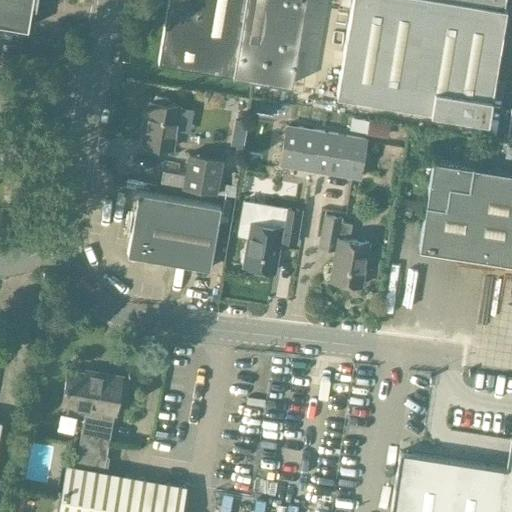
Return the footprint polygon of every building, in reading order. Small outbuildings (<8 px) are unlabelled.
[(0,0),(0,24),(27,29),(31,0),(0,0)] [(306,0),(168,0),(158,62),(292,85),(306,0)] [(412,107),(429,0),(352,0),(337,95),(412,107)] [(429,0),(412,107),(487,119),(506,7),(503,7),(504,0),(429,0)] [(172,148),(179,107),(170,106),(170,101),(168,98),(156,96),(153,98),(152,103),(150,102),(143,143),(172,148)] [(286,124),(279,165),(361,179),(368,137),(286,124)] [(24,147),(0,147),(0,172),(24,172),(24,147)] [(188,153),(182,188),(216,194),(223,159),(188,153)] [(511,171),(432,159),(419,248),(511,262),(511,171)] [(127,254),(209,268),(218,222),(228,223),(232,200),(221,198),(220,206),(138,191),(127,254)] [(241,253),(240,260),(244,263),(243,266),(274,271),(279,240),(297,243),(303,210),(245,200),(242,221),(250,223),(246,250),(241,253)] [(318,247),(335,249),(330,280),(361,285),(368,243),(349,240),(352,223),(341,222),(342,216),(323,213),(318,247)] [(81,437),(108,442),(113,413),(115,413),(121,377),(95,373),(95,375),(67,371),(61,404),(86,408),(81,437)] [(511,511),(511,434),(510,435),(506,466),(400,450),(390,511),(511,511)] [(108,442),(81,437),(75,468),(66,466),(58,511),(180,511),(185,487),(103,472),(108,442)]
